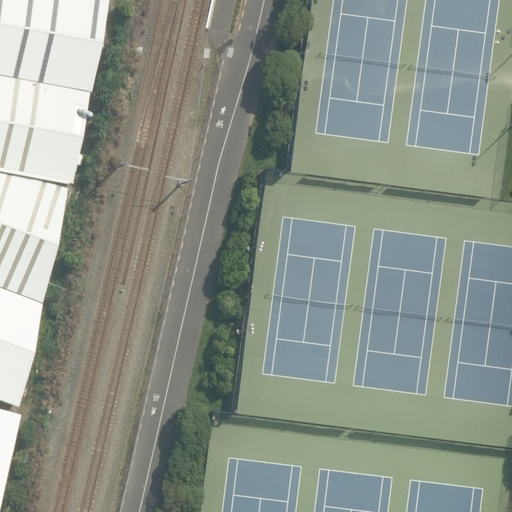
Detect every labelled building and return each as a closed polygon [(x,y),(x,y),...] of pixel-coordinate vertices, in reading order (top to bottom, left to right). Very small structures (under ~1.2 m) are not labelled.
[(112,0),(0,0),(0,82),(95,100),(112,0)] [(0,175),(67,189),(95,100),(0,82),(0,175)] [(0,288),(38,303),(55,250),(67,189),(0,175),(0,288)] [(0,288),(0,403),(18,410),(38,303),(0,288)] [(0,511),(1,511),(23,418),(0,412),(0,511)]
